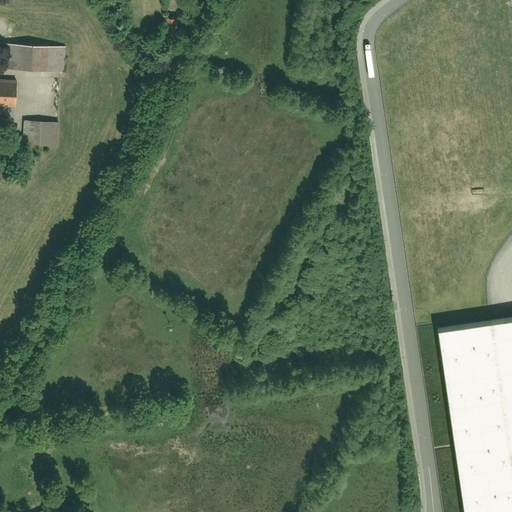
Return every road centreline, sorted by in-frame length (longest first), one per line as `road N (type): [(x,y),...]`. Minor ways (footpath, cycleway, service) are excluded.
road 1 (residential): [(400,0),(376,19),(368,49),(432,511)]
road 2 (track): [(0,377),(211,0)]
